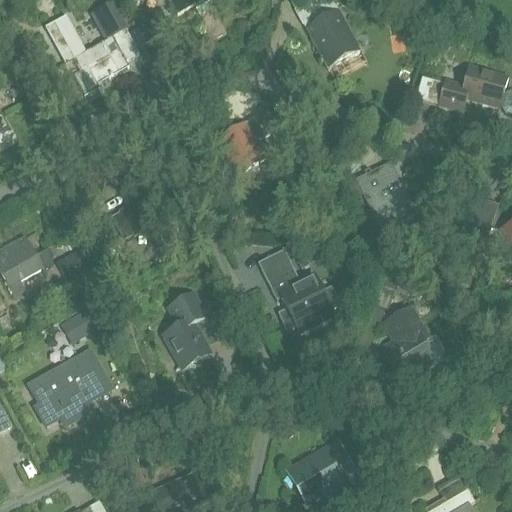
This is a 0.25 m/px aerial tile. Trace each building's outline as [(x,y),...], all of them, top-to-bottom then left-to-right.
[(65,18),(44,30),(64,68),(71,64),(78,76),(72,79),(84,99),(100,90),(97,86),(118,75),(128,70),(125,64),(138,57),(125,32),(129,30),(121,15),(126,12),(119,0),(105,0),(108,7),(90,17),(105,43),(101,45),(84,54),(68,25),(65,18)] [(215,11),(211,3),(211,2),(209,0),(130,0),(135,7),(147,0),(167,0),(178,17),(193,8),(195,12),(196,11),(200,19),(215,11)] [(305,33),(307,32),(328,72),(360,54),(339,15),(340,14),(332,0),(313,0),(310,1),(309,0),(291,0),(289,2),(305,33)] [(154,26),(142,32),(150,47),(163,41),(154,26)] [(25,38),(14,44),(22,59),(33,53),(25,38)] [(362,78),(375,68),(368,58),(354,67),(362,78)] [(443,84),(437,108),(461,115),(464,101),(498,109),(505,80),(466,70),(463,84),(457,87),(443,84)] [(511,93),(509,93),(506,95),(502,110),(504,115),(511,117),(511,93)] [(245,126),(216,144),(238,179),(268,161),(257,145),(268,140),(266,137),(285,126),(274,108),(255,119),(245,126)] [(0,146),(8,142),(6,137),(10,135),(0,117),(0,146)] [(345,203),(363,194),(381,231),(413,215),(389,167),(357,183),(340,191),(345,203)] [(133,239),(167,220),(150,189),(127,201),(130,206),(118,212),(133,239)] [(482,253),(490,231),(469,224),(462,246),(482,253)] [(511,227),(501,233),(511,254),(511,227)] [(24,238),(0,251),(0,276),(12,298),(24,292),(19,282),(42,270),(44,273),(54,268),(50,260),(54,258),(49,250),(35,257),(24,238)] [(293,255),(301,272),(310,267),(302,251),(293,255)] [(75,253),(56,265),(69,286),(88,274),(75,253)] [(278,256),(258,266),(267,285),(276,304),(282,301),(287,312),(278,316),(287,334),(294,331),(332,312),(341,308),(332,289),(323,294),(315,278),(301,285),(285,253),(278,256)] [(388,312),(398,284),(381,278),(372,306),(388,312)] [(469,278),(465,289),(482,293),(485,283),(469,278)] [(193,296),(171,309),(179,324),(178,329),(163,338),(181,368),(176,371),(176,372),(185,367),(196,370),(197,365),(211,357),(194,327),(206,320),(193,296)] [(391,343),(377,351),(402,389),(438,366),(424,342),(430,340),(412,308),(382,326),(391,343)] [(61,328),(64,333),(72,348),(99,332),(87,312),(61,328)] [(499,338),(511,342),(511,324),(504,321),(499,338)] [(91,352),(38,380),(26,387),(38,408),(33,410),(45,432),(60,424),(64,432),(95,415),(90,407),(115,393),(91,352)] [(345,511),(362,502),(351,481),(355,478),(337,447),(293,472),(311,504),(326,495),(335,511),(345,511)] [(148,495),(156,511),(187,511),(209,503),(196,473),(158,489),(148,495)] [(435,487),(445,505),(431,511),(472,511),(469,506),(474,503),(467,492),(466,492),(455,475),(435,487)] [(389,511),(403,511),(413,501),(404,493),(388,511),(389,511)]
